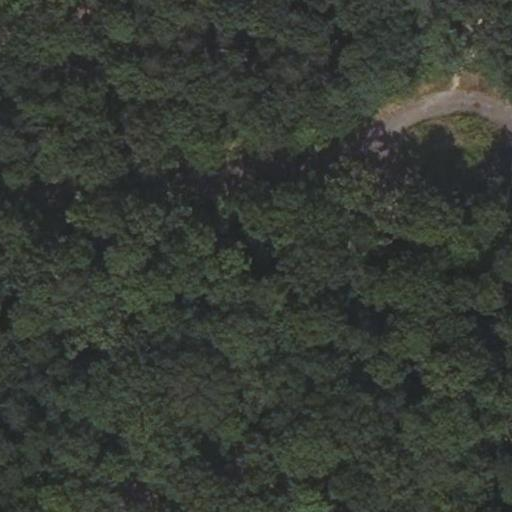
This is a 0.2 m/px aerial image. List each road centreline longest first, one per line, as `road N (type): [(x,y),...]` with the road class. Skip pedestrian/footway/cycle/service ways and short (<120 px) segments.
road 1 (track): [(104,511),(351,238),(408,187)]
road 2 (unclassified): [(0,193),(363,154)]
road 3 (unclassified): [(511,137),(492,111),(458,102),(420,106),(390,123),(363,154)]
road 4 (unclassified): [(363,154),(385,178),(443,187),(473,181),(511,140)]
